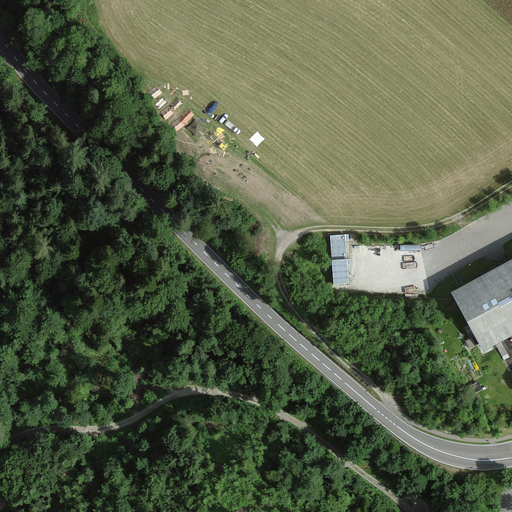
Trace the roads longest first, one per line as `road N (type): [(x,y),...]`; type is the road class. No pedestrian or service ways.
road 1 (secondary): [(511,456),(449,454),(385,417),(258,306),(49,97),(0,37)]
road 2 (track): [(385,417),(394,406),(287,297),(277,267),(281,247),(320,227),(444,222),(511,184)]
